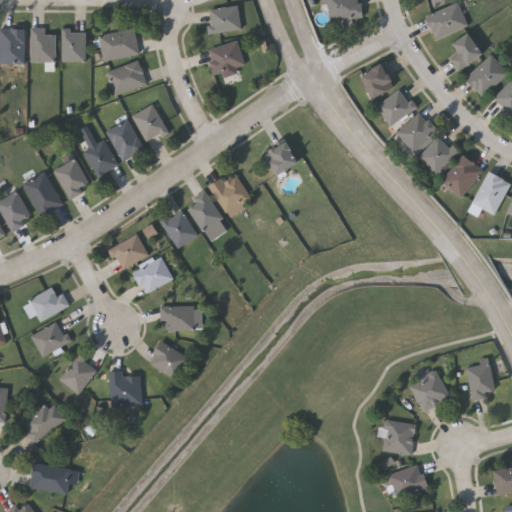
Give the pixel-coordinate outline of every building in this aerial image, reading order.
[(328,22),(326,0),(359,0),(360,20),(328,22)] [(435,39),(425,16),(456,2),(467,26),(435,39)] [(240,29),(209,34),(206,10),(237,5),(240,29)] [(0,63),(0,28),(23,28),(23,63),(0,63)] [(54,61),(30,61),(30,28),(44,28),(44,34),(54,34),(54,61)] [(133,29),(137,55),(101,60),(97,35),(133,29)] [(60,30),(84,30),(84,61),(60,61),(60,30)] [(453,44),(469,33),(483,55),(458,72),(450,59),(459,53),(453,44)] [(206,49),(236,41),(243,65),(236,67),(240,81),(223,85),(219,73),(213,74),(206,49)] [(480,96),(464,76),(492,55),(507,74),(480,96)] [(145,84),(112,94),(105,71),(137,61),(145,84)] [(362,73),(385,64),(395,89),(371,98),(362,73)] [(376,106),(401,88),(416,107),(391,126),(376,106)] [(146,141),(131,115),(151,104),(166,130),(146,141)] [(413,151),(396,133),(420,111),(437,130),(413,151)] [(144,148),(123,161),(104,131),(125,119),(144,148)] [(435,174),(417,157),(439,135),(457,152),(435,174)] [(98,178),(81,151),(101,139),(118,166),(98,178)] [(264,155),(286,141),(299,163),(277,176),(264,155)] [(459,198),(440,181),(464,155),(483,172),(459,198)] [(68,198),(52,171),(73,159),(89,186),(68,198)] [(510,182),(494,215),(472,204),(487,171),(510,182)] [(44,172),(61,205),(39,216),(22,183),(44,172)] [(226,216),(209,188),(234,172),(251,200),(226,216)] [(0,213),(0,200),(14,191),(32,218),(11,231),(0,213)] [(205,241),(186,202),(207,192),(226,231),(205,241)] [(197,236),(177,249),(160,222),(180,210),(197,236)] [(0,240),(8,236),(0,220),(0,240)] [(109,249),(136,234),(148,254),(121,270),(109,249)] [(146,294),(133,272),(159,255),(173,277),(146,294)] [(68,305),(40,321),(28,300),(56,284),(68,305)] [(194,305),(194,329),(162,329),(162,305),(194,305)] [(0,314),(0,347),(10,344),(0,315),(0,314)] [(30,336),(57,319),(69,340),(42,357),(30,336)] [(149,361),(162,341),(189,358),(176,379),(149,361)] [(97,369),(79,393),(59,378),(77,354),(97,369)] [(486,397),(471,399),(466,364),(489,360),(494,391),(485,392),(486,397)] [(141,374),(142,403),(111,404),(110,370),(122,370),(122,375),(141,374)] [(422,411),(409,384),(437,370),(450,397),(422,411)] [(0,422),(10,423),(11,388),(0,387),(0,422)] [(23,421),(50,399),(65,417),(35,444),(24,432),(28,428),(23,421)] [(415,423),(411,454),(383,450),(384,436),(380,436),(382,419),(415,423)] [(76,485),(68,483),(66,494),(29,487),(34,462),(78,470),(76,485)] [(388,474),(420,464),(428,487),(396,497),(388,474)] [(507,494),(494,494),(494,469),(507,469),(507,494)] [(5,511),(15,504),(19,510),(27,503),(34,511),(5,511)]
